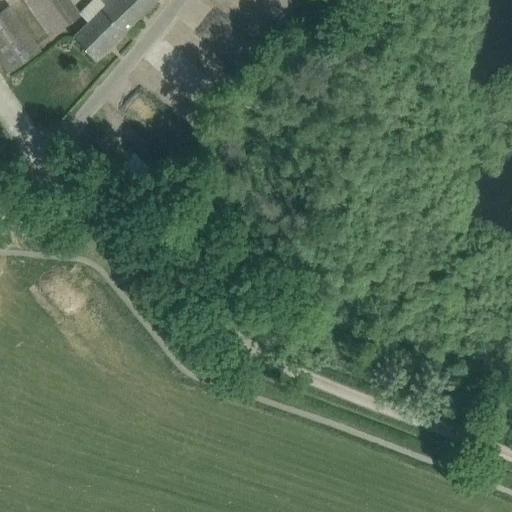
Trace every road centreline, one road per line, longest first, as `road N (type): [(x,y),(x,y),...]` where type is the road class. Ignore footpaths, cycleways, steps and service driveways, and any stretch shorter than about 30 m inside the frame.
road 1 (unclassified): [(511,462),(252,351),(210,321),(129,228)]
road 2 (unclassified): [(70,128),(178,0)]
road 3 (unclassified): [(129,228),(80,213),(0,216)]
